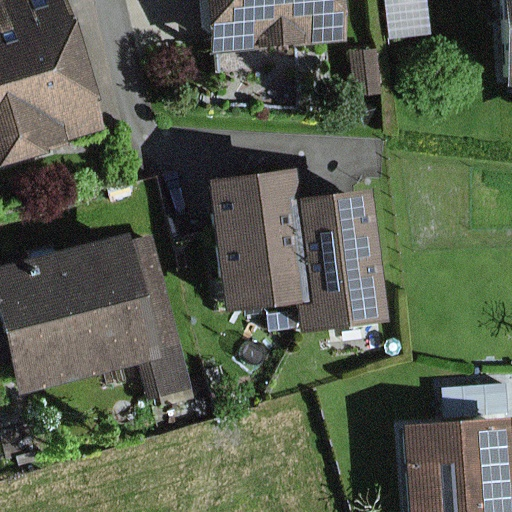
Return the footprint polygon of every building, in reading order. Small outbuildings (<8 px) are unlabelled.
[(68,142),(110,131),(79,18),(69,21),(62,0),(0,0),(0,166),(70,148),(68,142)] [(350,42),(345,0),(206,0),(212,56),(350,42)] [(430,35),(424,0),(383,0),(389,41),(430,35)] [(511,0),(503,0),(509,89),(511,89),(511,0)] [(377,50),(349,53),(354,97),(381,94),(377,50)] [(210,181),(226,318),(300,309),(287,200),(306,198),(302,171),(210,181)] [(374,190),(306,198),(287,200),(300,309),(302,333),(389,323),(374,190)] [(192,390),(152,236),(131,242),(129,236),(0,269),(0,311),(22,395),(139,365),(148,401),(192,390)] [(511,511),(511,420),(405,428),(410,511),(511,511)]
